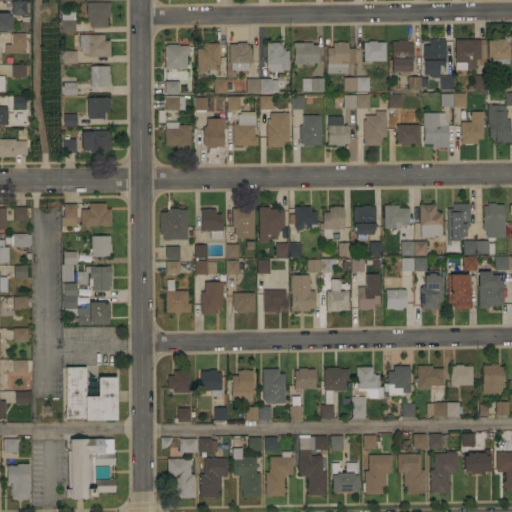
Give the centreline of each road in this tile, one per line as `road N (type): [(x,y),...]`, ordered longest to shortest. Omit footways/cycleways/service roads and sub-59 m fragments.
road 1 (tertiary): [(511,174),(0,180)]
road 2 (tertiary): [(137,0),(139,511)]
road 3 (residential): [(511,10),(138,17)]
road 4 (residential): [(511,336),(141,342)]
